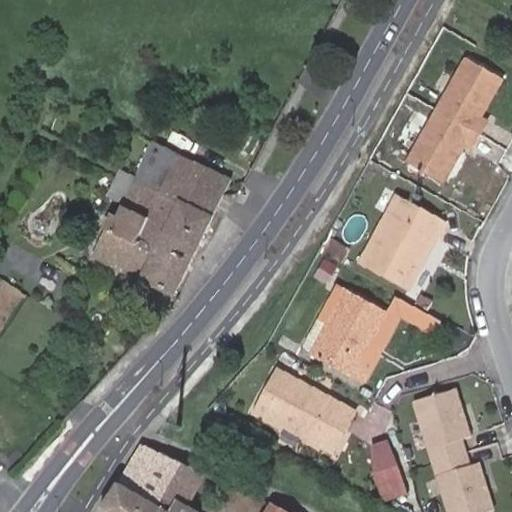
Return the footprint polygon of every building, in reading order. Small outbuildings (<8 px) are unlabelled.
[(462,59),(431,114),(481,140),(488,127),(479,122),(502,80),(462,59)] [(481,140),(431,114),(405,162),(445,184),(464,148),(474,153),(481,140)] [(92,261),(138,282),(156,249),(167,254),(171,246),(142,229),(148,217),(178,157),(174,154),(154,145),(123,204),(116,219),(110,216),(92,261)] [(196,250),(201,252),(219,221),(187,203),(204,169),(178,157),(148,217),(167,226),(164,234),(174,239),(196,250)] [(426,243),(435,248),(445,229),(394,204),(359,270),(409,296),(421,274),(412,270),(426,243)] [(142,229),(171,246),(174,239),(164,234),(167,226),(148,217),(142,229)] [(172,298),(196,250),(174,239),(171,246),(167,254),(156,249),(138,282),(172,298)] [(421,274),(435,248),(426,243),(412,270),(421,274)] [(323,286),(330,269),(316,263),(309,280),(323,286)] [(358,366),(384,321),(339,298),(321,332),(312,327),(300,350),(307,360),(357,387),(366,370),(358,366)] [(420,298),(415,307),(427,314),(432,304),(420,298)] [(332,422),(349,431),(359,413),(273,367),(251,409),(320,446),(332,422)] [(415,405),(446,511),(494,511),(483,471),(468,476),(458,444),(471,440),(457,393),(415,405)] [(337,455),(349,431),(332,422),(320,446),(337,455)] [(371,445),(387,502),(414,495),(398,438),(371,445)] [(271,511),(265,508),(262,511),(200,511),(201,511),(185,502),(198,479),(141,445),(101,511),(271,511)]
